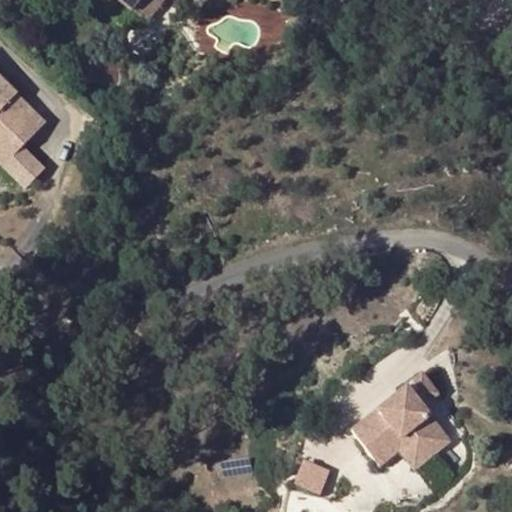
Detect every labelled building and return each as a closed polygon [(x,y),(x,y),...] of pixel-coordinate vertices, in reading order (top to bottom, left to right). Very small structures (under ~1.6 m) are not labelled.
[(114,0),(130,12),(140,0),(155,0),(161,5),(165,0),(114,0)] [(155,0),(140,0),(130,12),(145,24),(161,5),(155,0)] [(0,133),(18,151),(44,125),(0,81),(0,133)] [(0,166),(2,168),(18,151),(0,133),(0,166)] [(83,245),(69,257),(80,273),(94,261),(83,245)] [(352,430),(379,466),(398,450),(413,470),(448,442),(404,388),(352,430)] [(319,493),(327,467),(298,458),(289,484),(319,493)]
